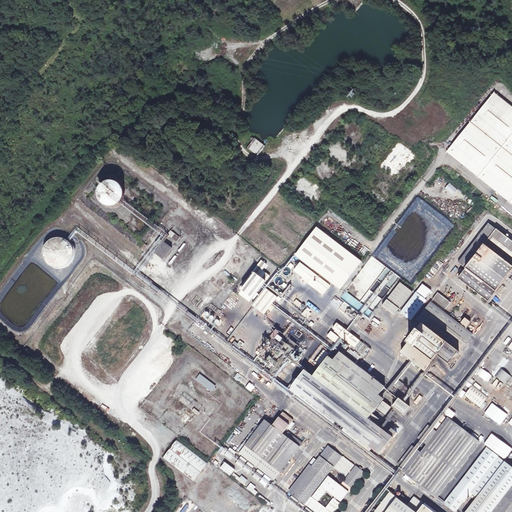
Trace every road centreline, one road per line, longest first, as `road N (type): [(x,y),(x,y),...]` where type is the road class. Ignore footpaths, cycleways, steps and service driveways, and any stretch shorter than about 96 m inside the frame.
road 1 (track): [(397,0),(423,32),(424,75),(416,91),(392,114),(336,111),(182,294),(79,196),(95,171),(114,158),(214,234)]
road 2 (track): [(188,63),(217,48),(261,42),(332,0)]
